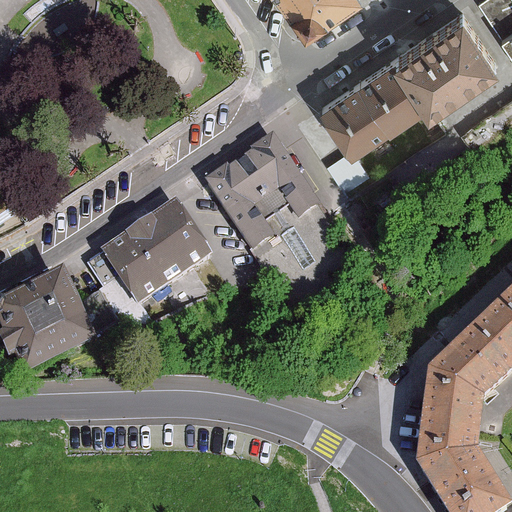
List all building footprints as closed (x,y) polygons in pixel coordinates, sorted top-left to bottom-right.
[(285,0),(306,30),(349,0),(285,0)] [(511,0),(482,0),(480,2),(504,37),(511,49),(511,0)] [(499,66),(461,10),(391,58),(424,106),(429,113),(499,66)] [(424,106),(391,58),(376,68),(346,88),(319,107),(349,150),(352,155),(355,153),(424,106)] [(511,102),(464,136),(482,161),(511,140),(511,102)] [(321,203),(274,132),(251,148),(252,149),(229,165),(228,163),(206,177),(252,248),(321,203)] [(352,155),(349,150),(324,166),(343,194),(370,176),(355,153),(352,155)] [(0,225),(13,217),(0,197),(0,225)] [(211,257),(175,203),(100,254),(116,278),(137,308),(211,257)] [(321,203),(252,248),(293,309),(361,263),(321,203)] [(116,278),(100,254),(87,264),(103,287),(116,278)] [(97,335),(64,265),(0,294),(0,320),(24,370),(97,335)] [(511,372),(511,292),(460,342),(429,371),(419,465),(432,484),(448,511),(504,511),(511,507),(511,506),(479,453),(484,399),(511,372)]
